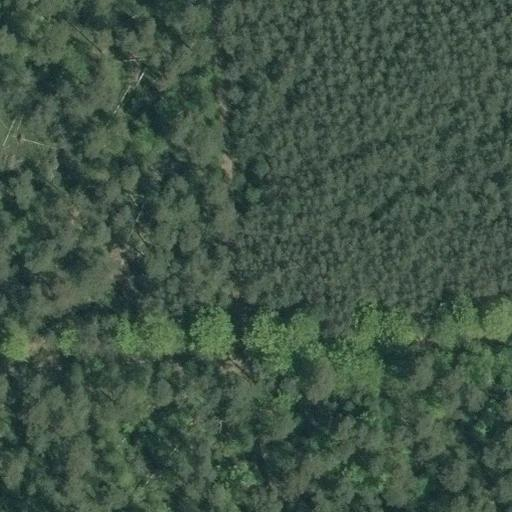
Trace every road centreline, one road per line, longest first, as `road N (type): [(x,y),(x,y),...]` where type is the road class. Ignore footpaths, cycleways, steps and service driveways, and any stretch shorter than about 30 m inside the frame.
road 1 (track): [(286,511),(261,363),(227,0)]
road 2 (track): [(0,376),(511,352)]
